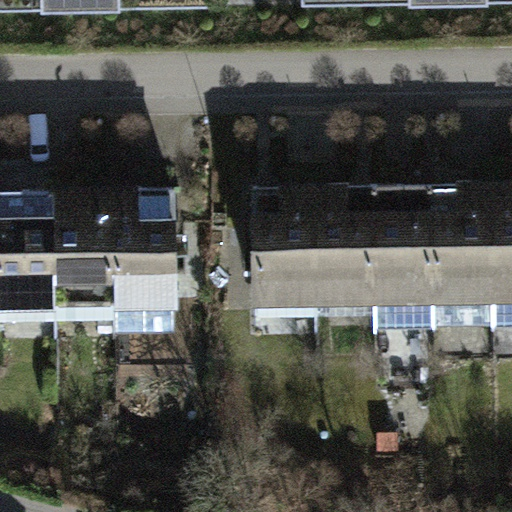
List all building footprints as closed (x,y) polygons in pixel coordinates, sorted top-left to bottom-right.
[(491,321),(511,320),(511,158),(488,159),(491,321)] [(430,322),(491,321),(488,159),(427,160),(430,322)] [(370,324),(430,322),(427,160),(367,161),(370,324)] [(309,325),(370,324),(367,161),(306,163),(309,325)] [(249,326),(309,325),(306,163),(246,164),(249,326)] [(114,323),(173,322),(170,173),(111,174),(114,323)] [(55,325),(114,323),(111,174),(52,175),(55,325)] [(0,325),(55,325),(52,175),(0,176),(0,325)]
